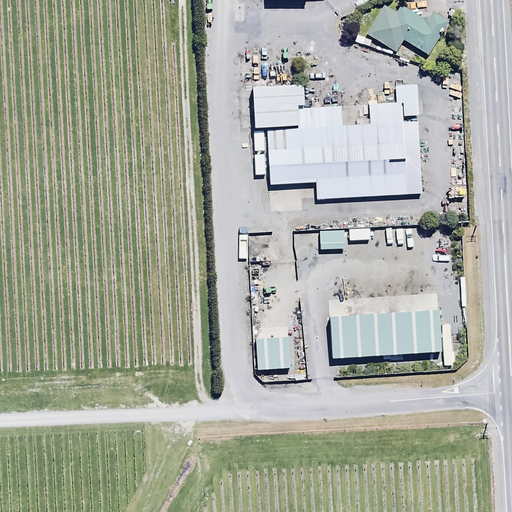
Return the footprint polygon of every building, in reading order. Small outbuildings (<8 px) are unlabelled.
[(384,7),(366,35),(396,54),(403,43),(428,59),(450,24),(433,13),(429,19),(428,19),(427,19),(426,19),(425,19),(424,19),(423,19),(423,20),(422,20),(402,8),(398,15),(384,7)] [(304,89),(254,92),(256,132),(267,131),(269,185),(316,183),(317,201),(422,197),(418,124),(404,125),(404,119),(419,118),(417,87),(395,88),(396,103),(369,104),(370,126),(342,128),(341,108),(305,110),(304,89)] [(451,285),(445,285),(447,310),(465,309),(464,283),(451,284),(451,285)] [(259,288),(250,288),(251,311),(259,311),(259,288)] [(330,317),(332,360),(441,355),(439,312),(330,317)] [(452,326),(442,326),(444,368),(453,367),(452,326)] [(289,340),(257,342),(258,373),(290,372),(289,340)] [(303,372),(285,373),(285,384),(303,383),(303,372)]
